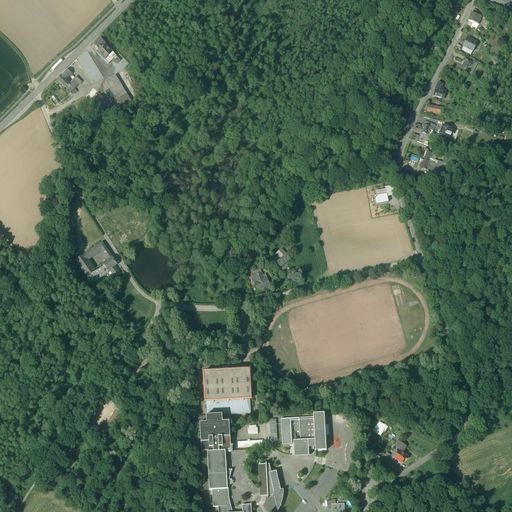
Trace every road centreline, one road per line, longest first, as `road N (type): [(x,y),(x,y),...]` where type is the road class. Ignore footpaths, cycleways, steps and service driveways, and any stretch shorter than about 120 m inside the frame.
road 1 (residential): [(471,0),(401,151),(420,260)]
road 2 (unclassified): [(420,260),(470,407),(459,434),(385,488)]
road 3 (track): [(17,511),(154,314)]
road 4 (tertiary): [(0,130),(133,0)]
road 5 (track): [(202,404),(162,415),(127,464),(111,511)]
